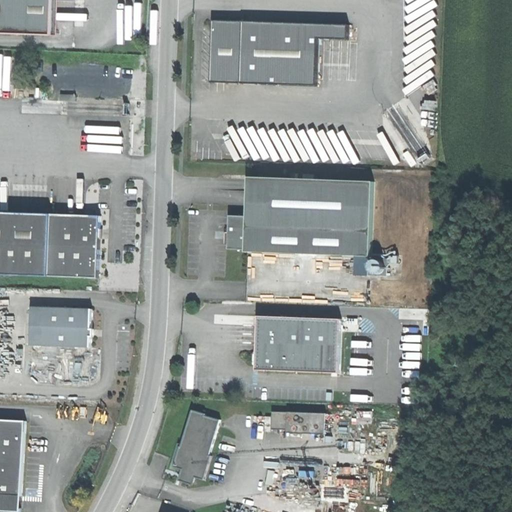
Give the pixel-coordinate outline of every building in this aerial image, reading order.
[(0,0),(0,33),(56,36),(57,0),(0,0)] [(349,40),(350,25),(231,21),(214,20),(212,82),(228,83),(318,86),(319,39),(349,40)] [(250,249),(250,251),(375,254),(377,179),(252,176),(251,205),(251,215),(233,215),(233,229),(232,248),(247,249),(250,249)] [(104,215),(0,211),(0,274),(98,278),(101,278),(102,263),(102,244),(104,215)] [(388,258),(370,258),(369,275),(388,276),(388,258)] [(46,345),(48,307),(33,307),(32,345),(46,345)] [(94,309),(48,307),(46,345),(92,347),(93,328),(94,309)] [(328,319),(260,316),(258,352),(258,357),(258,370),(337,373),(341,373),(342,319),(328,319)] [(207,415),(195,411),(184,447),(183,447),(177,466),(182,468),(188,470),(185,480),(194,482),(196,477),(206,480),(213,456),(211,456),(221,425),(222,420),(207,416),(207,415)] [(275,411),(274,429),(290,429),(291,411),(275,411)] [(290,429),(290,432),(328,433),(329,412),(291,411),(290,429)] [(29,421),(0,418),(0,511),(22,511),(23,508),(13,507),(14,496),(24,496),(29,421)] [(24,496),(14,496),(13,507),(23,508),(24,502),(24,496)]
